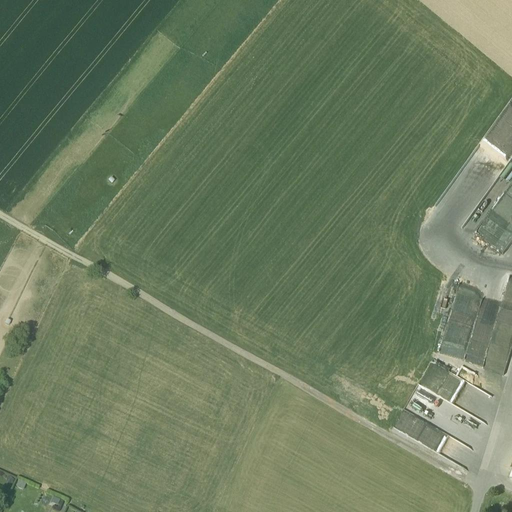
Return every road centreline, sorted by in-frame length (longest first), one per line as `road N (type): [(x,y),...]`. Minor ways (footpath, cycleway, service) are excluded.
road 1 (track): [(0,213),(480,488)]
road 2 (track): [(511,373),(473,511)]
